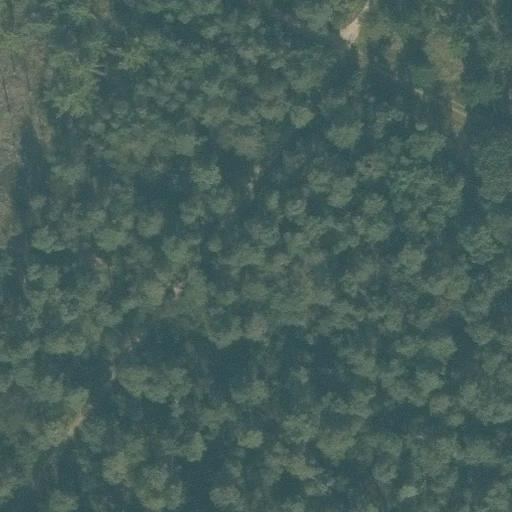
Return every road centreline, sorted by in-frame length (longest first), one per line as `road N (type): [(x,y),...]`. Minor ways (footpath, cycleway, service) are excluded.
road 1 (track): [(16,511),(369,0)]
road 2 (track): [(244,0),(511,151)]
